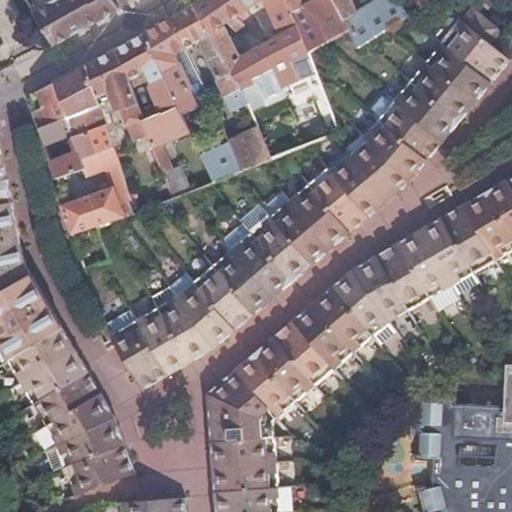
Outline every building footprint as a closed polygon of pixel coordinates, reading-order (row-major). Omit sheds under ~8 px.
[(51,0),(36,9),(58,44),(59,44),(85,28),(120,8),(113,0),(51,0)] [(200,0),(197,2),(236,79),(240,87),(254,81),(266,104),(287,95),(284,87),(266,44),(260,32),(252,36),(259,49),(243,58),(227,26),(231,23),(239,31),(246,25),(244,21),(252,16),(249,10),(243,0),(200,0)] [(342,129),(310,52),(328,42),(329,41),(317,17),(315,15),(307,20),(299,25),(294,12),(288,0),(243,0),(249,10),(265,0),(275,18),(285,34),(266,44),(284,87),(287,95),(292,106),(317,96),(334,133),(342,129)] [(317,17),(329,41),(352,27),(338,0),(288,0),(294,12),(306,6),(303,0),(319,0),(306,6),(315,15),(317,17)] [(338,0),(352,27),(361,45),(366,42),(390,28),(409,17),(412,15),(415,14),(404,2),(402,0),(379,0),(362,12),(357,0),(338,0)] [(419,0),(424,8),(438,0),(419,0)] [(172,18),(187,48),(198,41),(233,110),(248,103),(240,87),(236,79),(197,2),(187,9),(172,18)] [(454,49),(496,83),(506,72),(511,64),(511,56),(494,42),(503,30),(478,9),(465,23),(454,14),(451,14),(435,34),(448,44),(454,49)] [(177,93),(181,102),(191,98),(185,82),(200,76),(187,48),(172,18),(161,25),(150,31),(177,93)] [(147,123),(175,194),(188,190),(194,187),(184,164),(174,168),(163,141),(192,128),(182,105),(181,102),(177,93),(150,31),(136,39),(121,47),(131,80),(150,70),(152,77),(151,85),(161,110),(145,117),(147,123)] [(448,44),(432,62),(435,65),(480,102),(487,94),(496,83),(454,49),(448,44)] [(138,127),(147,123),(145,117),(131,80),(121,47),(101,58),(88,65),(99,98),(111,92),(118,113),(123,111),(128,125),(136,121),(138,127)] [(423,73),(415,83),(463,122),(471,113),(480,102),(435,65),(432,62),(423,73)] [(102,107),(99,98),(88,65),(57,83),(31,97),(34,104),(42,128),(71,119),(72,118),(102,107)] [(415,83),(400,101),(448,141),(454,133),(463,122),(415,83)] [(400,101),(383,121),(430,161),(438,152),(448,141),(400,101)] [(78,136),(108,125),(102,107),(72,118),(71,119),(77,136),(78,136)] [(48,146),(77,136),(71,119),(42,128),(48,146)] [(372,141),(378,146),(414,181),(422,171),(430,161),(383,121),(369,138),(372,141)] [(52,157),(60,179),(73,174),(86,168),(83,159),(116,147),(112,137),(108,125),(78,136),(77,136),(80,147),(52,157)] [(232,141),(243,168),(263,161),(275,156),(267,140),(261,129),(246,136),(232,141)] [(30,266),(0,133),(0,339),(13,363),(68,332),(30,266)] [(204,153),(215,180),(243,168),(232,141),(204,153)] [(378,146),(361,160),(377,179),(393,198),(403,190),(414,181),(378,146)] [(107,169),(121,164),(116,147),(83,159),(86,168),(88,176),(107,169)] [(359,161),(341,177),(342,179),(373,215),(386,204),(393,198),(377,179),(361,160),(359,161)] [(74,233),(98,224),(114,218),(131,212),(137,209),(133,199),(121,164),(107,169),(114,188),(64,207),(74,233)] [(332,167),(313,183),(320,192),(353,232),(363,224),(373,215),(342,179),(341,177),(332,167)] [(497,184),(485,190),(502,217),(511,233),(511,183),(508,177),(497,184)] [(320,192),(313,183),(294,198),(299,204),(335,247),(345,239),(353,232),(320,192)] [(275,215),(294,198),(287,189),(272,202),(270,199),(265,203),(275,215)] [(476,196),(464,203),(480,230),(497,257),(511,247),(511,233),(502,217),(485,190),(476,196)] [(299,204),(294,198),(275,215),(277,217),(316,264),(326,256),(335,247),(299,204)] [(256,231),(297,280),(306,272),(316,264),(277,217),(275,215),(265,203),(265,202),(245,219),(248,222),(256,231)] [(455,209),(443,216),(459,243),(475,270),(497,257),(480,230),(464,203),(455,209)] [(423,229),(422,229),(439,256),(455,282),(475,270),(459,243),(443,216),(434,222),(423,229)] [(236,247),(278,296),(288,287),(297,280),(256,231),(248,222),(229,238),(236,247)] [(411,236),(401,242),(418,268),(434,294),(443,309),(463,296),(455,282),(439,256),(422,229),(411,236)] [(397,281),(413,307),(434,294),(418,268),(401,242),(392,248),(380,255),(397,281)] [(217,264),(258,314),(267,306),(278,296),(236,247),(217,264)] [(370,262),(355,271),(372,297),(388,322),(413,307),(397,281),(380,255),(370,262)] [(199,279),(240,329),(247,322),(258,314),(217,264),(199,279)] [(181,293),(220,344),(230,336),(240,329),(199,279),(191,270),(177,282),(183,292),(181,293)] [(348,277),(338,286),(357,309),(376,332),(388,322),(372,297),(355,271),(348,277)] [(327,295),(317,303),(337,326),(357,349),(376,332),(357,309),(338,286),(327,295)] [(161,307),(192,362),(206,353),(220,344),(181,293),(161,307)] [(309,310),(297,320),(316,343),(336,366),(357,349),(337,326),(317,303),(309,310)] [(144,389),(170,374),(139,319),(132,306),(106,322),(107,324),(144,389)] [(139,319),(170,374),(181,368),(192,362),(161,307),(139,319)] [(96,330),(107,324),(106,322),(102,314),(91,320),(96,330)] [(290,325),(282,332),(301,356),(321,379),(336,366),(316,343),(297,320),(290,325)] [(79,352),(68,332),(13,363),(24,383),(79,352)] [(278,375),(298,398),(321,379),(301,356),(282,332),(272,340),(258,352),(278,375)] [(92,373),(79,352),(24,383),(35,404),(92,373)] [(256,394),(269,409),(283,425),(304,407),(298,398),(278,375),(258,352),(247,361),(236,370),(256,394)] [(511,511),(511,363),(508,363),(508,400),(456,399),(456,395),(420,394),(418,453),(434,454),(434,477),(418,481),(426,511),(511,511)] [(213,444),(264,439),(262,415),(269,409),(256,394),(236,370),(209,393),(213,444)] [(104,395),(92,373),(35,404),(48,427),(104,395)] [(118,420),(104,395),(48,427),(36,433),(46,452),(118,420)] [(128,445),(118,420),(46,452),(54,473),(66,468),(128,445)] [(247,465),(278,462),(276,437),(264,439),(213,444),(215,468),(247,465)] [(138,474),(128,445),(66,468),(77,497),(138,474)] [(248,490),(280,486),(278,462),(247,465),(215,468),(217,493),(248,490)] [(276,511),(282,511),(292,510),(290,485),(280,486),(248,490),(217,493),(218,511),(276,511)] [(125,511),(189,511),(188,496),(125,501),(125,511)]
